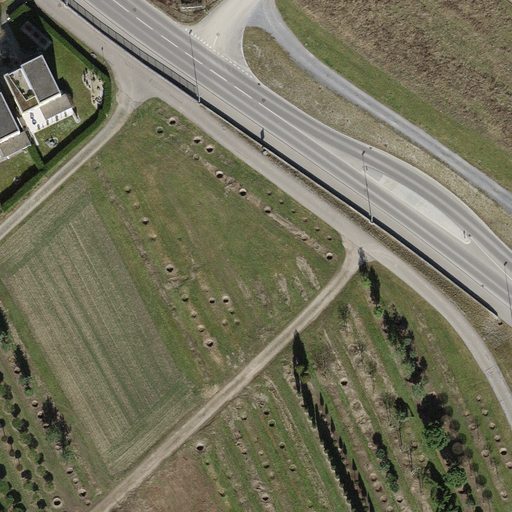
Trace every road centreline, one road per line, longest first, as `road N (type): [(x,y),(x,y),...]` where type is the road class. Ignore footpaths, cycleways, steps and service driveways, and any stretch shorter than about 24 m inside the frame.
road 1 (tertiary): [(113,0),(418,202),(511,280)]
road 2 (track): [(366,241),(329,295),(101,511)]
road 3 (track): [(247,0),(317,73),(511,203)]
road 4 (track): [(0,233),(112,129),(146,77)]
